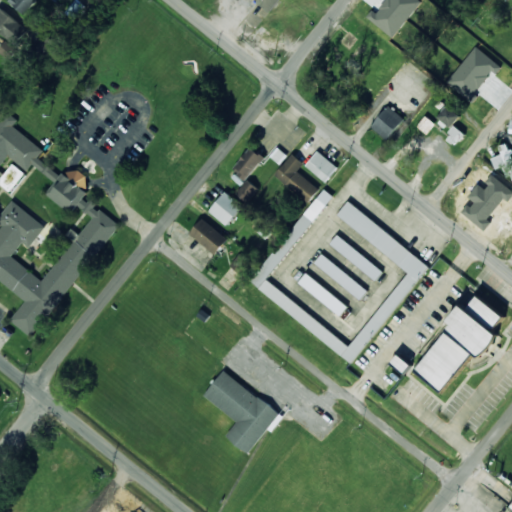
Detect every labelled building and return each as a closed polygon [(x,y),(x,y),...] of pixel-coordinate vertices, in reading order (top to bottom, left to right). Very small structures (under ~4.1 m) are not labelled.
[(8,0),(24,14),(36,0),(35,0),(8,0)] [(259,0),(272,10),(279,0),(259,0)] [(0,31),(15,44),(28,30),(0,6),(0,31)] [(0,53),(11,59),(17,48),(5,40),(0,48),(0,53)] [(405,118),(388,105),(371,128),(388,140),(405,118)] [(461,115),(448,105),(438,117),(451,127),(461,115)] [(118,222),(81,195),(91,181),(71,166),(63,176),(38,158),(44,149),(12,126),(17,119),(5,110),(0,117),(0,280),(26,300),(11,321),(34,338),(118,222)] [(465,134),(456,126),(446,138),(456,145),(465,134)] [(499,145),(502,154),(492,158),(496,169),(503,166),(507,177),(511,175),(511,153),(508,142),(499,145)] [(233,170),(246,179),(236,194),(247,202),(259,187),(248,179),(265,156),(250,146),(233,170)] [(338,167),(318,150),(306,165),(326,182),(338,167)] [(304,162),(292,153),(275,176),(309,203),(320,189),(297,171),(304,162)] [(429,263),(348,202),(337,216),(409,270),(352,345),(267,281),(333,195),(323,187),(250,284),(355,363),(429,263)] [(209,210),(226,225),(243,206),(226,191),(209,210)] [(191,233),(215,254),(228,239),(204,218),(191,233)] [(330,243),(376,281),(384,271),(338,234),(330,243)] [(230,265),(243,276),(254,264),(242,252),(230,265)] [(315,262),(360,300),(368,291),(323,253),(315,262)] [(298,283),(342,315),(349,305),(305,273),(298,283)] [(415,371),(443,393),(474,352),(481,358),(499,335),(493,330),(505,315),(478,295),(467,309),(461,304),(448,321),(452,323),(415,371)] [(391,363),(404,374),(411,364),(399,354),(391,363)] [(280,412),(223,370),(205,396),(238,420),(226,437),(250,454),(280,412)]
